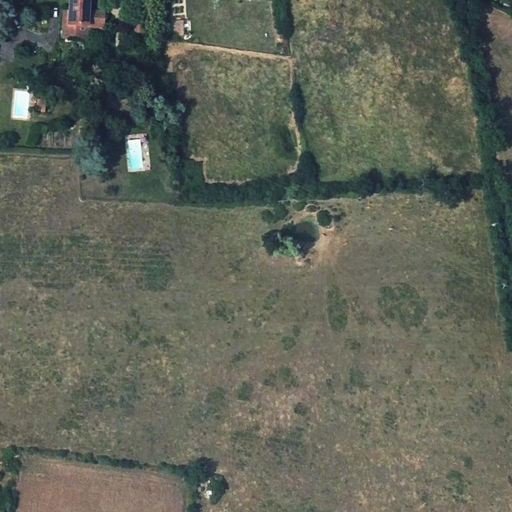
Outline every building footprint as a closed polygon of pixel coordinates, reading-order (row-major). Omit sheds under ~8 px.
[(69,0),(69,9),(66,9),(64,30),(67,30),(67,38),(86,40),(87,28),(88,12),(88,0),(69,0)] [(88,12),(87,28),(108,29),(107,13),(88,12)] [(141,23),(127,21),(126,37),(132,38),(132,41),(139,42),(141,23)] [(184,21),(168,22),(170,38),(183,37),(184,21)] [(47,91),(39,90),(37,107),(45,108),(47,91)]
